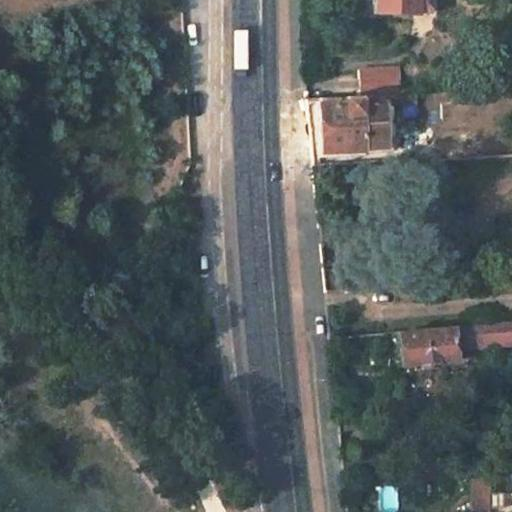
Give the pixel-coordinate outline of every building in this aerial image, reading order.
[(374,0),(374,14),(415,14),(428,15),(432,10),(432,0),(374,0)] [(350,75),(351,99),(360,98),(394,97),(393,72),(350,75)] [(317,107),(319,153),(385,150),(382,104),(360,105),(360,98),(351,99),(339,99),(339,106),(317,107)] [(313,192),(315,213),(347,210),(344,188),(313,192)] [(321,268),(323,292),(343,290),(341,267),(321,268)] [(393,333),(397,367),(463,360),(462,350),(510,346),(508,322),(393,333)] [(511,431),(497,434),(500,463),(511,461),(511,431)] [(341,460),(343,479),(378,476),(376,457),(341,460)] [(488,511),(490,464),(471,466),(469,511),(488,511)]
